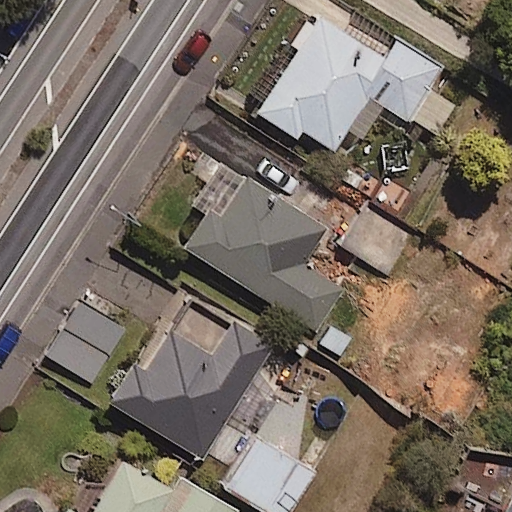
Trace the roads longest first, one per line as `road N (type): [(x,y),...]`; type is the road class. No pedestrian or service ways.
road 1 (secondary): [(172,0),(0,270)]
road 2 (secondary): [(0,120),(79,0)]
